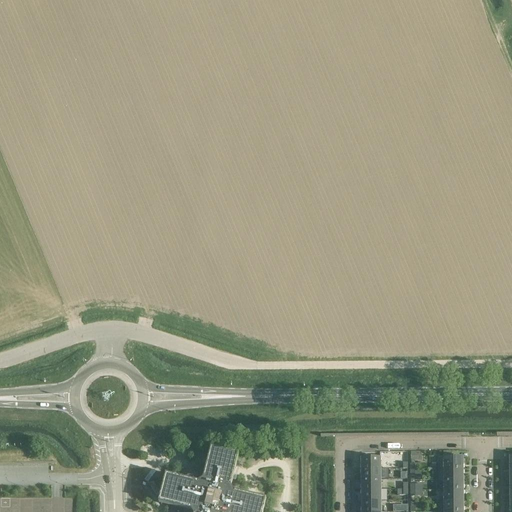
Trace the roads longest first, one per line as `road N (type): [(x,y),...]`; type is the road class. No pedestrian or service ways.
road 1 (primary): [(223,396),(511,394)]
road 2 (residential): [(481,440),(344,445),(341,511)]
